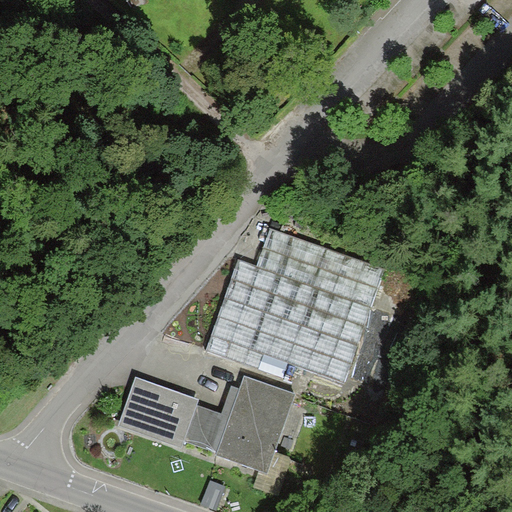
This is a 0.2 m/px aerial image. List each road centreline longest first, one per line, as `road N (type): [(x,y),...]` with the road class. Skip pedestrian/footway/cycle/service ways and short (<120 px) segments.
road 1 (residential): [(14,466),(427,0)]
road 2 (track): [(81,0),(268,180)]
road 3 (residential): [(14,466),(150,511)]
